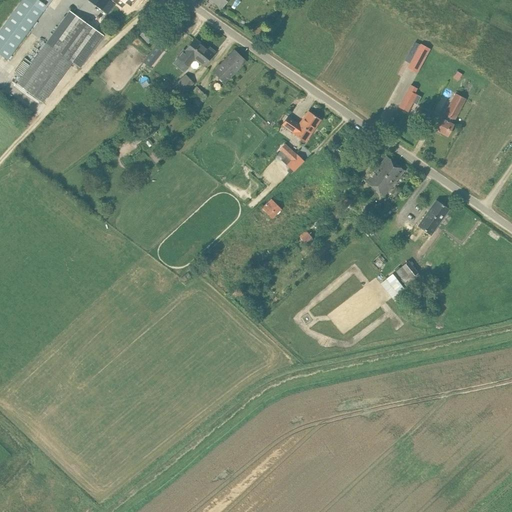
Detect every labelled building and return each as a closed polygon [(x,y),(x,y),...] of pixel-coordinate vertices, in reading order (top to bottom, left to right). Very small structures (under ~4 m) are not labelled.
[(21,0),(0,29),(0,54),(7,60),(36,20),(50,0),(21,0)] [(89,0),(102,10),(107,14),(115,3),(126,11),(132,3),(127,0),(89,0)] [(227,0),(210,0),(222,8),(227,0)] [(46,43),(17,83),(42,102),(72,62),(80,68),(104,36),(90,26),(76,15),(70,11),(46,43)] [(148,44),(154,38),(145,29),(139,35),(148,44)] [(162,35),(144,59),(151,65),(169,41),(162,35)] [(184,51),(178,58),(188,66),(194,59),(196,60),(203,66),(214,54),(195,38),(184,51)] [(413,57),(407,69),(417,74),(430,50),(420,44),(419,45),(413,57)] [(220,98),(229,89),(224,84),(235,72),(223,61),(203,82),(220,98)] [(175,84),(183,93),(194,83),(185,74),(175,84)] [(399,106),(408,111),(413,102),(416,104),(420,97),(414,94),(416,89),(410,86),(399,106)] [(445,120),(438,116),(431,128),(447,136),(453,124),(451,123),(453,119),(455,120),(466,99),(455,93),(444,114),(447,116),(445,120)] [(288,116),(282,125),(293,133),(305,141),(320,119),(308,111),(299,123),(288,116)] [(138,132),(144,140),(156,130),(150,123),(138,132)] [(285,145),(277,154),(288,165),(296,156),(295,155),(288,148),(285,145)] [(404,170),(386,156),(365,182),(383,196),(404,170)] [(396,187),(391,193),(394,196),(399,190),(396,187)] [(330,211),(338,218),(352,202),(344,196),(330,211)] [(271,229),(294,209),(283,197),(268,212),(264,208),(249,221),(258,231),(266,223),(271,229)] [(436,200),(425,215),(426,213),(440,223),(448,210),(449,209),(436,200)] [(105,220),(113,212),(110,210),(102,218),(105,220)] [(426,213),(425,215),(418,225),(431,235),(448,210),(440,223),(426,213)] [(305,231),(299,234),(301,240),(308,237),(305,231)] [(418,272),(409,261),(402,266),(395,271),(404,283),(407,281),(410,285),(421,277),(418,273),(418,272)] [(404,288),(393,274),(386,280),(397,294),(404,288)]
